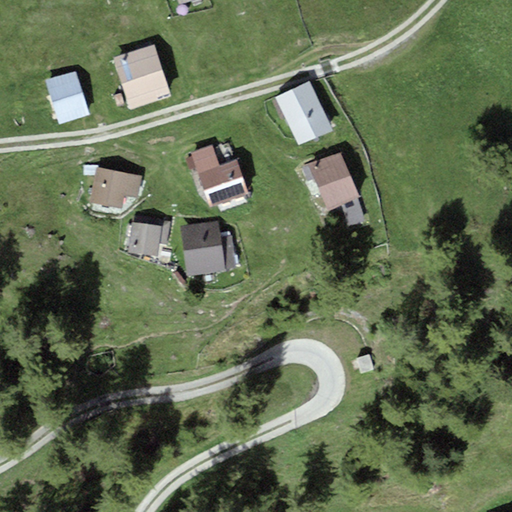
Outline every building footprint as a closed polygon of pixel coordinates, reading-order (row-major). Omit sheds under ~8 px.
[(155,45),(115,59),(132,111),(173,97),(155,45)] [(78,72),(47,80),(61,125),(91,116),(78,72)] [(310,81),(276,97),(298,145),(332,130),(310,81)] [(213,145),(191,153),(211,206),(249,192),(237,159),(220,165),(213,145)] [(342,151),(311,164),(329,209),(341,204),(348,225),(365,220),(357,197),(361,196),(342,151)] [(143,176),(97,167),(90,204),(122,210),(124,198),(129,199),(130,195),(139,197),(143,176)] [(171,221),(134,215),(128,251),(166,257),(171,221)] [(218,221),(181,226),(188,273),(235,266),(231,235),(220,236),(218,221)]
